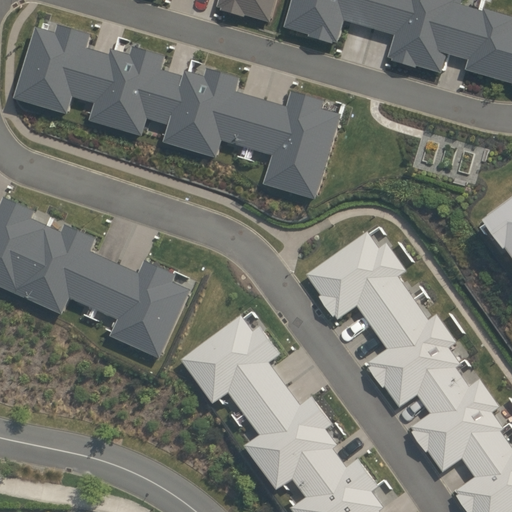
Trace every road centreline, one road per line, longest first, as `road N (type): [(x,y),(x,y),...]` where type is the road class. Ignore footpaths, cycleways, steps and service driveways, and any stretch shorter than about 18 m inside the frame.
road 1 (residential): [(0,142),(16,157),(203,219),(244,241),(444,511)]
road 2 (residential): [(511,113),(103,0)]
road 3 (unclassified): [(0,438),(116,465),(196,511)]
